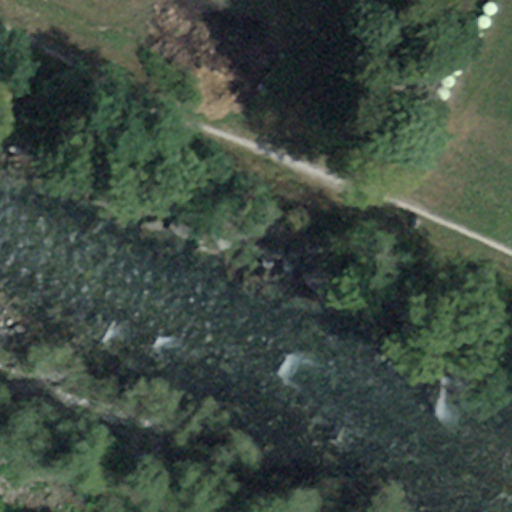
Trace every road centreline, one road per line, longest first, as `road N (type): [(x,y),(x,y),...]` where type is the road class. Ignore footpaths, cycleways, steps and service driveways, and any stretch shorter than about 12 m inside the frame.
road 1 (track): [(0,31),(274,161)]
road 2 (track): [(274,161),(511,258)]
road 3 (track): [(274,161),(370,0)]
